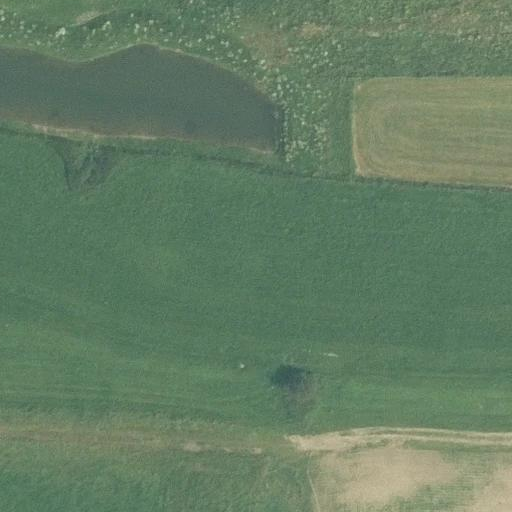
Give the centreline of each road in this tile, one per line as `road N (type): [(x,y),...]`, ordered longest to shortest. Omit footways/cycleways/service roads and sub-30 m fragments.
road 1 (track): [(0,318),(216,357),(511,377)]
road 2 (track): [(0,433),(225,447),(511,444)]
